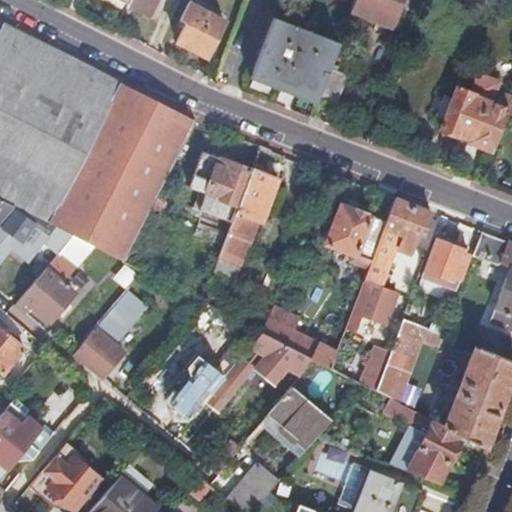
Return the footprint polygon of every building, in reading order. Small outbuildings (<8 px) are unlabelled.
[(126,5),(125,7),(150,19),(159,0),(128,0),(129,0),(126,5)] [(354,0),(350,12),(392,29),(403,0),(354,0)] [(223,23),(188,5),(179,22),(185,25),(176,43),(205,57),(223,23)] [(251,74),(316,99),(330,64),(338,44),(272,18),(251,74)] [(0,35),(0,199),(15,207),(25,213),(47,224),(118,86),(118,84),(5,26),(0,35)] [(330,64),(316,99),(334,105),(347,71),(330,64)] [(472,136),(494,145),(506,112),(508,110),(511,97),(501,93),(497,105),(494,116),(482,112),(486,101),(479,99),(482,94),(488,96),(492,97),(497,82),(477,74),(470,93),(455,88),(451,99),(442,97),(436,115),(443,119),(439,129),(458,137),(459,135),(471,140),(472,136)] [(118,86),(47,224),(62,232),(73,237),(124,263),(159,193),(193,124),(118,86)] [(497,105),(486,101),(482,112),(494,116),(497,105)] [(237,206),(250,171),(218,159),(205,194),(237,206)] [(276,180),(250,171),(237,206),(218,259),(239,267),(256,221),(260,222),(276,180)] [(164,196),(159,193),(124,263),(140,272),(143,273),(159,239),(150,234),(164,204),(162,202),(164,196)] [(0,226),(15,207),(0,199),(0,226)] [(417,208),(393,199),(384,224),(369,262),(362,281),(378,287),(392,249),(408,255),(416,235),(421,237),(430,213),(417,208)] [(369,262),(384,224),(341,206),(326,245),(369,262)] [(42,232),(47,224),(25,213),(22,217),(17,213),(5,230),(0,226),(0,261),(17,239),(21,242),(31,227),(42,232)] [(59,253),(73,237),(62,232),(50,248),(58,255),(59,253)] [(511,245),(481,233),(472,256),(496,266),(499,264),(509,268),(494,308),(486,305),(482,318),(511,329),(511,245)] [(436,240),(424,271),(452,281),(463,251),(436,240)] [(77,268),(59,253),(58,255),(16,306),(20,310),(26,303),(50,323),(73,294),(63,285),(77,268)] [(221,313),(239,267),(218,259),(201,303),(205,305),(221,313)] [(120,263),(110,278),(124,287),(134,272),(120,263)] [(315,315),(325,283),(312,278),(302,310),(315,315)] [(361,284),(344,329),(354,333),(361,317),(384,325),(394,296),(361,284)] [(126,290),(73,354),(102,380),(124,354),(114,345),(146,307),(126,290)] [(297,321),(272,307),(262,335),(309,359),(313,362),(329,370),(335,353),(292,331),(297,321)] [(442,335),(402,319),(388,355),(374,393),(388,400),(397,405),(422,340),(438,346),(442,335)] [(478,325),(471,347),(474,347),(503,359),(511,339),(478,325)] [(24,350),(0,330),(0,371),(4,375),(24,350)] [(309,359),(262,335),(259,333),(225,377),(212,393),(209,395),(222,405),(262,356),(298,377),(309,359)] [(502,400),(511,375),(511,362),(503,359),(474,347),(443,429),(458,437),(484,450),(502,400)] [(374,393),(388,355),(375,350),(360,386),(374,393)] [(209,391),(212,393),(225,377),(196,353),(182,371),(190,378),(169,404),(186,418),(209,391)] [(307,449),(315,440),(330,421),(291,388),(260,425),(278,439),(283,433),(296,444),(298,442),(307,449)] [(425,419),(397,405),(388,400),(382,413),(407,426),(404,433),(415,438),(425,419)] [(22,473),(51,439),(34,423),(29,423),(25,423),(22,426),(5,412),(0,417),(0,464),(0,465),(9,472),(14,467),(22,473)] [(456,442),(458,437),(443,429),(431,423),(405,473),(437,486),(458,444),(456,442)] [(167,452),(151,438),(146,443),(163,457),(167,452)] [(88,462),(66,444),(29,488),(53,508),(58,509),(64,502),(74,510),(99,480),(88,471),(88,462)] [(254,511),(260,505),(268,496),(287,473),(268,456),(226,502),(237,511),(254,511)] [(119,477),(143,497),(152,486),(127,466),(119,477)] [(351,466),(343,488),(336,506),(352,511),(353,511),(369,472),(351,466)] [(369,472),(353,511),(415,511),(423,494),(369,472)] [(119,477),(89,511),(155,511),(158,509),(143,497),(119,477)]
